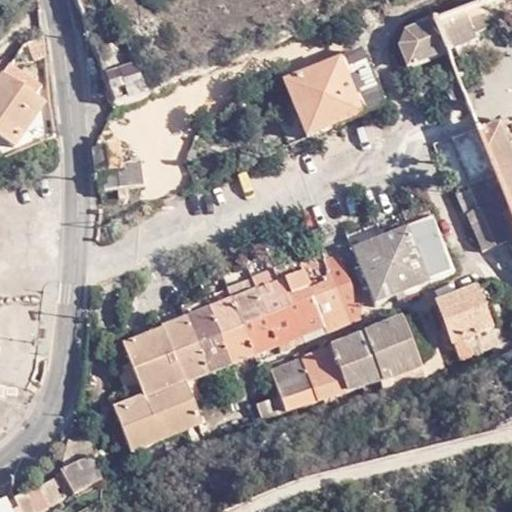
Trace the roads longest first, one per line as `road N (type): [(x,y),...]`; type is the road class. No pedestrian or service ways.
road 1 (tertiary): [(0,470),(49,425),(75,297),(75,108),(56,0)]
road 2 (track): [(242,511),(320,479),(511,433)]
